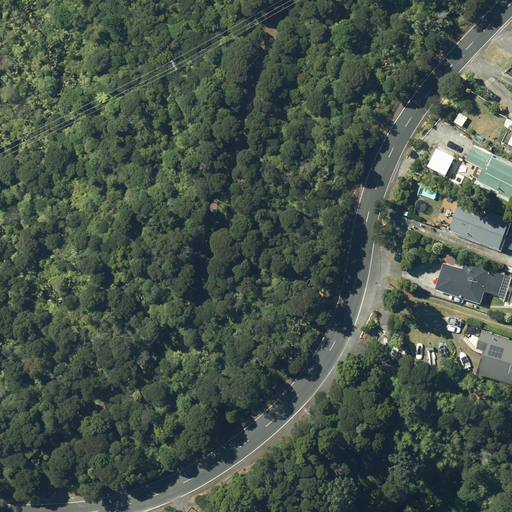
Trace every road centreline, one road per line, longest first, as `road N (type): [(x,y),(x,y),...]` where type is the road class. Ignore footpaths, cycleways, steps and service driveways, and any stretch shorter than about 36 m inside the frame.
road 1 (secondary): [(511,1),(419,103),(387,156),(330,347),(293,397),(187,479),(81,511)]
road 2 (track): [(274,0),(177,335),(108,380),(74,424),(54,511)]
